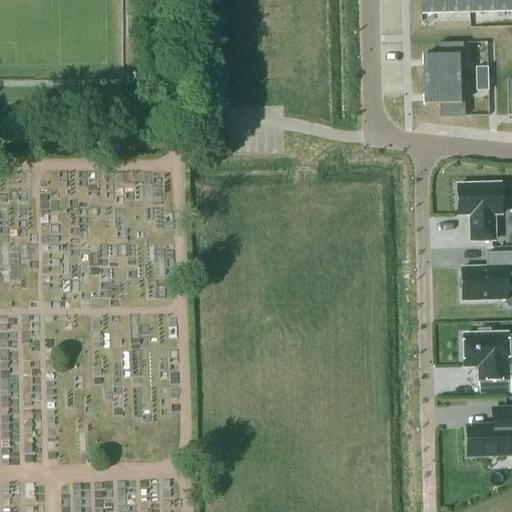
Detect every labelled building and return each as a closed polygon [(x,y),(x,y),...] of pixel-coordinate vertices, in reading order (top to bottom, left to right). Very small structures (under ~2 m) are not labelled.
[(416,0),(417,14),(465,12),(464,0),(416,0)] [(511,0),(464,0),(465,12),(511,11),(511,0)] [(441,53),(425,54),(426,78),(466,77),(465,41),(441,41),(441,53)] [(488,68),(476,68),(476,80),(489,80),(488,68)] [(466,77),(426,78),(426,103),(442,102),(443,114),(467,114),(466,77)] [(489,80),(476,80),(477,93),(489,92),(489,80)] [(230,149),(222,149),(222,157),(230,157),(230,149)] [(502,215),(501,185),(457,186),(458,216),(470,216),(471,242),(495,241),(494,215),(502,215)] [(511,307),(511,253),(486,254),(487,268),(462,269),(463,302),(508,301),(508,308),(511,307)] [(478,336),(464,336),(464,368),(479,368),(480,396),(511,394),(511,335),(491,336),(490,330),(478,330),(478,336)] [(468,456),(511,455),(511,438),(511,410),(492,411),(493,428),(467,428),(468,456)]
